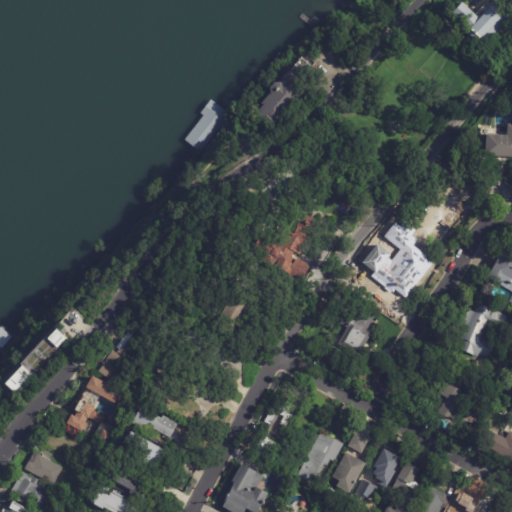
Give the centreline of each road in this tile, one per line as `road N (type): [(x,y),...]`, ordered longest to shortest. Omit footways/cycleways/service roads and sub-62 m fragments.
road 1 (residential): [(0,450),(28,406),(184,230),(334,99),(421,0)]
road 2 (residential): [(275,356),(369,224),(511,55)]
road 3 (residential): [(511,487),(275,356)]
road 4 (residential): [(372,408),(417,324),(489,222),(511,216)]
road 5 (residential): [(275,356),(190,511)]
